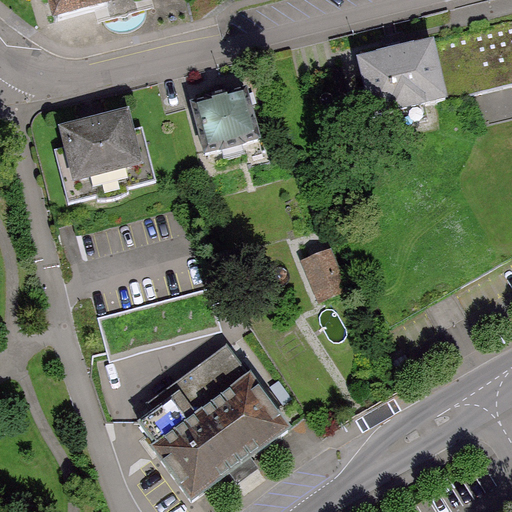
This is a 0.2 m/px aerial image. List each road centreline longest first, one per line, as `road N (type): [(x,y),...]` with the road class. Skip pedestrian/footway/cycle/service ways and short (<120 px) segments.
road 1 (residential): [(400,0),(64,78),(27,71)]
road 2 (residential): [(511,370),(308,511)]
